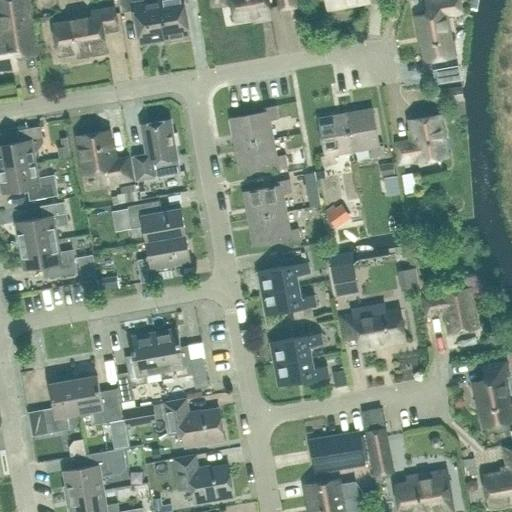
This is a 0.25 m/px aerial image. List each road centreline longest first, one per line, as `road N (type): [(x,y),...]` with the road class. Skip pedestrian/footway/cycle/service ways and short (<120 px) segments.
road 1 (residential): [(0,327),(229,285)]
road 2 (residential): [(229,285),(193,78)]
road 3 (residential): [(250,417),(447,387)]
road 4 (residential): [(0,110),(193,78)]
road 5 (residential): [(193,78),(339,55),(382,71)]
road 6 (residential): [(27,511),(0,363)]
road 7 (residential): [(250,417),(229,285)]
